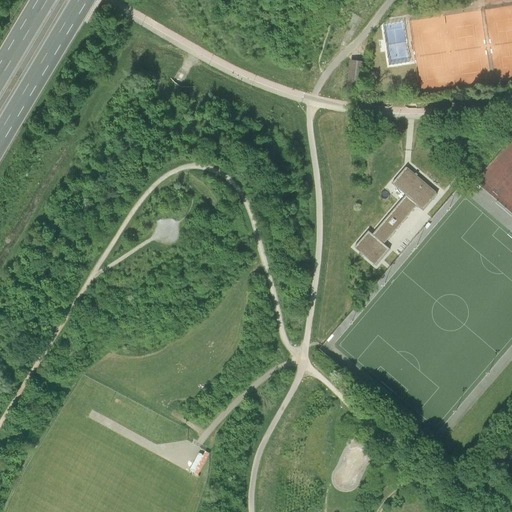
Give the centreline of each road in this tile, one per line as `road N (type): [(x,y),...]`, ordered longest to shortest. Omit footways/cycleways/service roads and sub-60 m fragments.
road 1 (track): [(0,440),(92,285),(176,172),(220,169),(242,188),(257,212),(283,333),(303,359)]
road 2 (track): [(484,511),(418,475),(303,359)]
road 3 (track): [(194,465),(211,430),(269,376),(303,359)]
road 4 (motorway): [(0,134),(79,0)]
